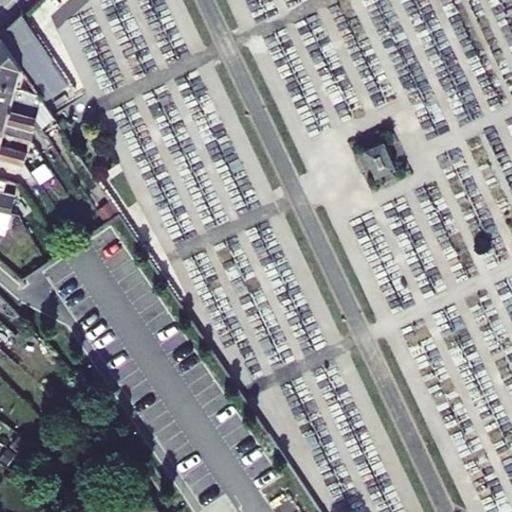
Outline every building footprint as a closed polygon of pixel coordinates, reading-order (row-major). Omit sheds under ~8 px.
[(22,12),(0,32),(0,36),(21,68),(38,93),(42,97),(43,100),(69,82),(22,12)] [(0,81),(16,86),(21,68),(0,36),(0,81)] [(16,86),(0,81),(0,105),(37,116),(42,97),(38,93),(16,86)] [(39,140),(46,135),(36,120),(37,116),(0,105),(0,131),(17,136),(20,125),(33,129),(39,140)] [(33,129),(20,125),(17,136),(30,140),(33,129)] [(0,155),(24,162),(30,140),(17,136),(0,131),(0,155)] [(384,140),(363,149),(375,177),(396,168),(384,140)] [(0,169),(8,171),(7,175),(13,176),(14,173),(21,175),(19,180),(28,182),(29,182),(34,177),(24,162),(0,155),(0,169)] [(39,184),(34,177),(29,182),(33,188),(39,184)] [(0,203),(12,207),(14,196),(15,194),(3,191),(6,182),(0,180),(0,203)] [(12,207),(10,212),(21,215),(25,199),(14,196),(12,207)] [(12,207),(0,203),(0,230),(5,231),(10,212),(12,207)] [(158,511),(142,482),(126,497),(135,511),(158,511)]
